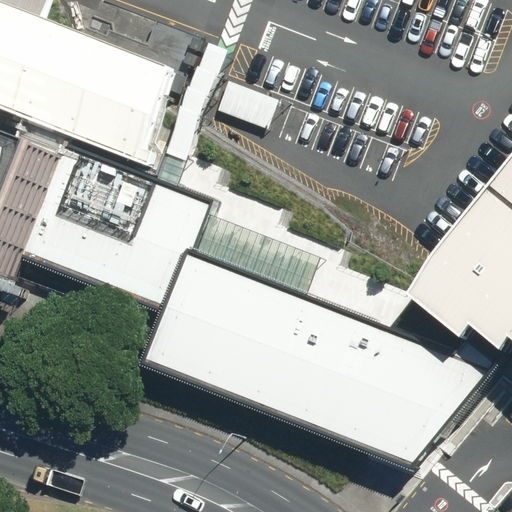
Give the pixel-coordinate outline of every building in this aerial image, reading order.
[(173,68),(0,6),(0,129),(68,154),(134,179),(173,68)] [(223,108),(272,125),(283,95),(233,78),(223,108)] [(65,162),(0,139),(0,288),(12,293),(30,253),(65,162)] [(65,162),(30,253),(174,307),(150,371),(421,473),(511,364),(511,341),(494,326),(485,337),(464,362),(192,259),(212,209),(134,179),(68,154),(65,162)] [(511,173),(420,283),(485,337),(494,326),(511,341),(511,173)]
